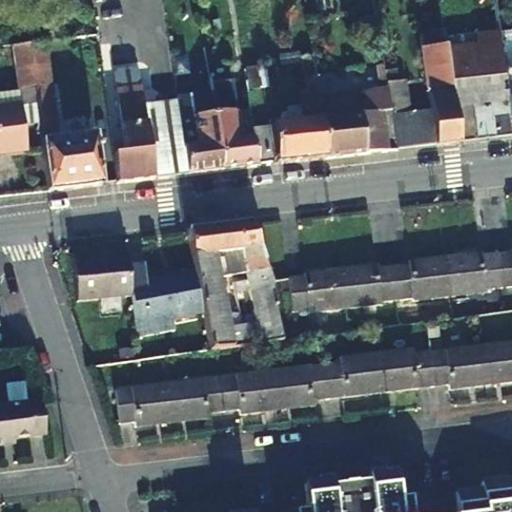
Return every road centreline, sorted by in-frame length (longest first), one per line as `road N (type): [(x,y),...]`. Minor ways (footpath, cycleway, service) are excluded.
road 1 (residential): [(17,228),(511,169)]
road 2 (residential): [(100,479),(511,431)]
road 3 (residential): [(17,228),(100,479)]
